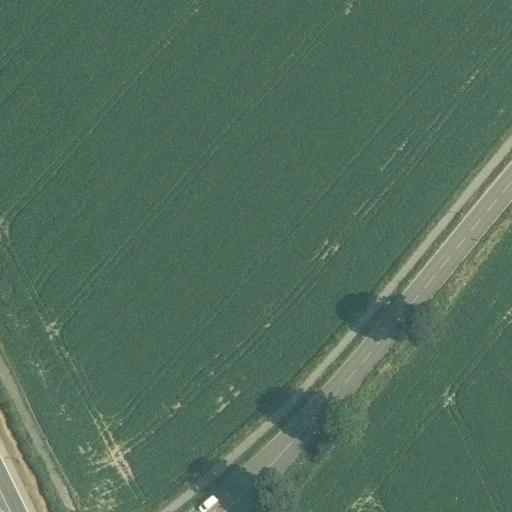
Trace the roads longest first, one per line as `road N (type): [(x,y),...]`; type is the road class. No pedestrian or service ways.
road 1 (secondary): [(511,184),(225,511)]
road 2 (track): [(58,488),(0,364)]
